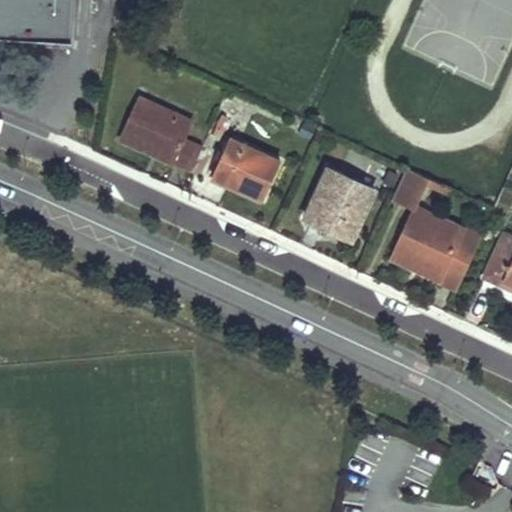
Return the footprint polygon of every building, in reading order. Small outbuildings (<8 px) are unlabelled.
[(0,0),(0,36),(71,42),(73,0),(0,0)] [(141,96),(122,140),(192,172),(203,146),(184,138),(192,120),(141,96)] [(231,139),(222,157),(214,174),(263,197),(279,161),(231,139)] [(304,216),(328,228),(353,239),(376,190),(328,166),(304,216)] [(416,207),(430,179),(410,169),(393,201),(415,211),(416,207)] [(415,264),(440,276),(438,280),(458,290),(482,237),(416,207),(415,211),(393,258),(414,267),(415,264)] [(511,238),(505,235),(485,276),(511,288),(511,238)]
